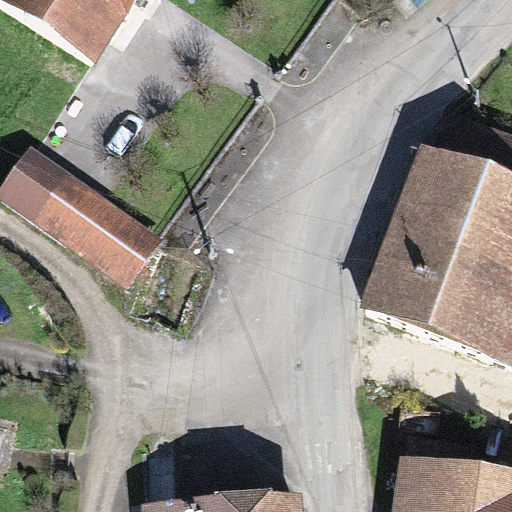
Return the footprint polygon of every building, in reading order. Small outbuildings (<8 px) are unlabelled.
[(0,0),(0,28),(80,80),(132,0),(0,0)] [(431,162),(511,192),(511,150),(445,126),(431,162)] [(355,317),(511,375),(511,319),(501,315),(511,286),(511,192),(431,162),(415,156),(355,317)] [(0,200),(121,285),(149,247),(25,160),(0,195),(0,200)] [(154,247),(128,313),(181,334),(207,267),(154,247)] [(394,465),(427,469),(430,446),(397,442),(394,465)] [(427,469),(454,473),(457,449),(430,446),(427,469)] [(511,511),(511,480),(454,473),(427,469),(394,465),(390,465),(385,511),(511,511)]
